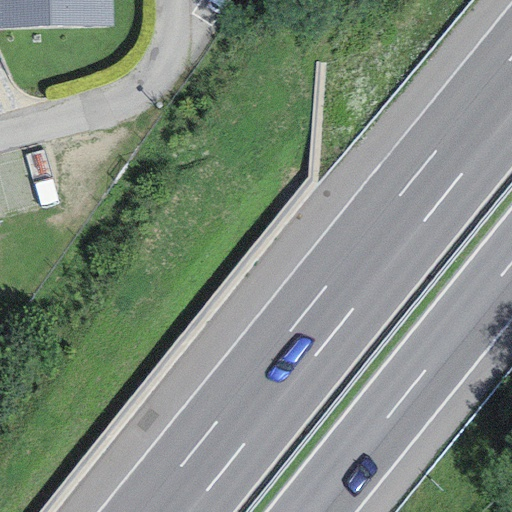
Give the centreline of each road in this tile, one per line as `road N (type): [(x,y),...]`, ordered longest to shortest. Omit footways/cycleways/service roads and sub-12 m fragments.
road 1 (motorway): [(511,81),(164,511)]
road 2 (motorway): [(309,511),(511,259)]
road 3 (residential): [(179,0),(181,45),(153,84),(0,136)]
